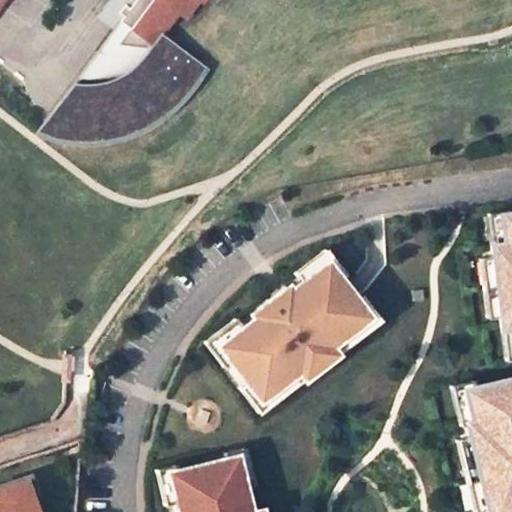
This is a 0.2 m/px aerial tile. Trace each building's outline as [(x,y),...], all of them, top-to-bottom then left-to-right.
[(113,0),(104,14),(120,25),(122,22),(122,23),(138,0),(113,0)] [(202,0),(204,0),(203,0),(138,0),(122,23),(133,30),(122,46),(142,49),(149,49),(154,41),(159,44),(174,15),(184,20),(197,0),(202,0)] [(122,22),(120,25),(101,53),(141,57),(142,49),(122,46),(133,30),(122,23),(122,22)] [(141,57),(101,53),(45,135),(64,141),(78,143),(85,143),(91,143),(98,143),(115,140),(128,137),(137,133),(143,130),(154,125),(161,120),(170,113),(181,103),(194,87),(197,82),(200,78),(202,75),(208,64),(170,44),(167,48),(159,44),(154,41),(149,49),(142,49),(141,57)] [(498,214),(505,213),(505,208),(485,210),(489,245),(501,244),(498,214)] [(511,212),(505,213),(498,214),(501,244),(489,245),(490,258),(497,314),(498,326),(511,325),(511,334),(511,212)] [(292,271),(301,278),(320,263),(333,280),(335,278),(342,272),(322,248),(292,271)] [(497,314),(490,258),(478,259),(485,315),(497,314)] [(238,326),(217,343),(229,357),(227,359),(244,381),(246,380),(258,395),(361,316),(348,300),(350,299),(335,278),(333,280),(320,263),(301,278),(287,288),(249,318),(238,326)] [(240,305),(249,318),(287,288),(278,276),(240,305)] [(350,299),(348,300),(361,316),(258,395),(246,380),(244,381),(237,386),(255,411),(262,405),(278,393),(376,319),(370,310),(358,292),(350,299)] [(217,343),(238,326),(232,318),(202,340),(204,346),(219,366),(227,359),(229,357),(217,343)] [(511,334),(511,325),(498,326),(502,360),(511,358),(511,334)] [(511,511),(511,371),(467,384),(458,387),(467,419),(454,423),(458,435),(478,509),(479,511),(511,511)] [(458,387),(467,384),(466,380),(444,386),(454,423),(467,419),(458,387)] [(467,511),(478,509),(458,435),(445,438),(465,511),(467,511)] [(221,452),(223,457),(232,455),(239,485),(250,482),(242,447),(221,452)] [(175,469),(166,471),(173,501),(175,511),(246,511),(239,485),(232,455),(223,457),(175,469)] [(166,471),(175,469),(173,463),(154,468),(163,503),(173,501),(166,471)] [(0,511),(37,511),(33,499),(30,499),(24,480),(0,488),(0,511)]
